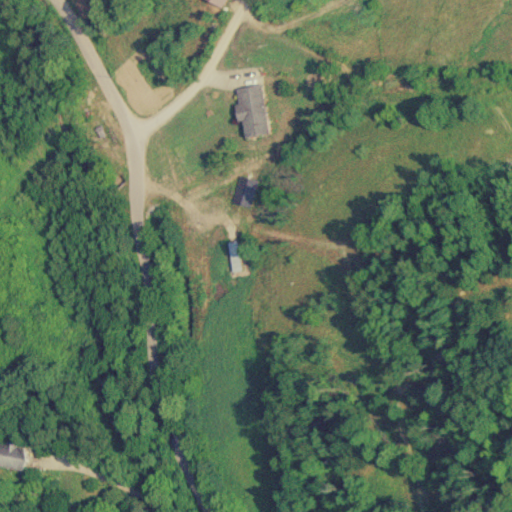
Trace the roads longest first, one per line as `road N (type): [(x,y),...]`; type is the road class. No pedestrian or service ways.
road 1 (residential): [(209,511),(162,408),(125,126),(51,0)]
road 2 (residential): [(125,126),(228,47),(253,0)]
